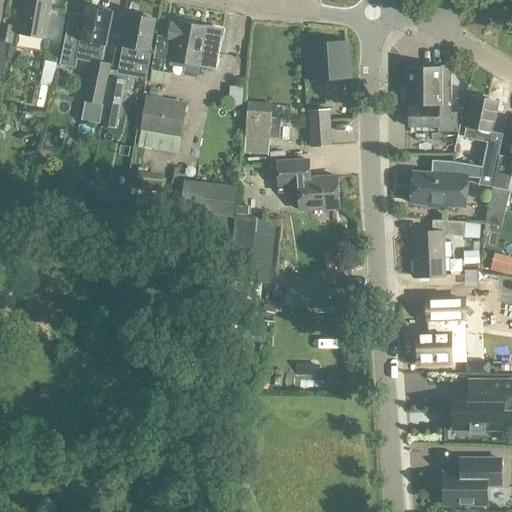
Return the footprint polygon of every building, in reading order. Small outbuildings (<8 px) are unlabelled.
[(21,11),(17,35),(51,41),(55,17),(49,16),(51,0),(16,0),(15,10),(21,11)] [(84,17),(70,14),(59,64),(74,67),(77,53),(99,58),(101,45),(105,45),(111,14),(98,11),(97,9),(91,8),(88,9),(85,9),(84,17)] [(130,16),(124,47),(122,47),(117,74),(146,80),(152,50),(148,49),(153,21),(130,16)] [(165,61),(216,70),(223,31),(177,23),(177,24),(171,23),(167,45),(156,43),(151,70),(163,72),(165,61)] [(14,28),(1,26),(0,33),(0,41),(10,43),(11,43),(14,28)] [(0,41),(0,73),(4,74),(10,43),(0,41)] [(310,81),(349,78),(347,43),(321,45),(321,47),(307,48),(310,81)] [(102,105),(111,65),(92,61),(84,101),(102,105)] [(446,101),(451,101),(451,69),(409,69),(408,87),(404,87),(404,103),(409,103),(408,128),(438,128),(438,133),(457,133),(457,113),(446,113),(446,101)] [(118,118),(124,81),(110,79),(103,116),(118,118)] [(140,129),(179,136),(185,105),(146,97),(140,129)] [(498,103),(472,97),(466,126),(467,127),(464,137),(488,142),(491,132),(492,132),(498,103)] [(271,119),(272,105),(248,104),(246,136),(244,155),(269,157),(270,139),(279,140),(281,120),(271,119)] [(309,111),(311,147),(331,146),(329,110),(309,111)] [(334,150),(359,150),(359,120),(333,120),(334,150)] [(495,172),(499,154),(486,151),(483,168),(480,179),(479,184),(492,187),(495,172)] [(339,208),(337,177),(310,179),(309,161),(277,163),(278,186),(279,195),(299,193),(300,211),(339,208)] [(467,178),(480,179),(483,168),(452,162),(451,175),(413,173),(411,204),(427,205),(427,207),(446,209),(446,206),(464,208),(467,178)] [(505,190),(509,175),(506,175),(495,172),(492,187),(484,224),(500,227),(508,190),(505,190)] [(161,192),(162,180),(136,178),(135,190),(161,192)] [(184,211),(232,216),(233,203),(231,203),(232,188),(199,185),(184,183),(183,198),(186,199),(184,211)] [(120,198),(93,193),(90,213),(117,217),(120,198)] [(63,199),(37,199),(37,218),(63,219),(63,199)] [(177,217),(178,207),(158,206),(157,217),(177,217)] [(269,285),(276,228),(257,219),(247,218),(248,208),(236,206),(228,280),(269,285)] [(437,232),(413,233),(414,278),(444,277),(443,236),(464,238),(465,222),(437,220),(437,232)] [(461,252),(462,264),(479,263),(478,251),(461,252)] [(511,260),(490,256),(487,272),(511,276),(511,275),(511,260)] [(257,318),(257,298),(234,297),(234,318),(257,318)] [(470,322),(470,320),(439,321),(440,335),(418,335),(419,363),(451,362),(450,339),(462,338),(462,355),(483,355),(483,354),(497,354),(496,321),(470,322)] [(477,397),(453,397),(453,429),(471,429),(471,433),(484,433),(484,429),(503,429),(503,408),(511,408),(511,382),(477,383),(477,397)] [(444,473),(444,481),(440,481),(440,497),(444,497),(444,505),(486,505),(486,485),(500,485),(500,459),(474,459),(460,459),(460,473),(444,473)]
